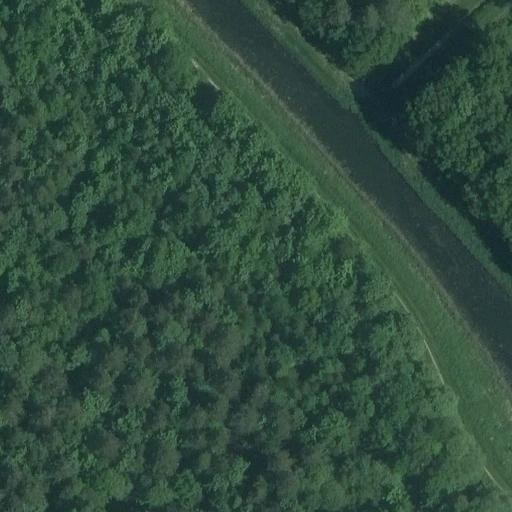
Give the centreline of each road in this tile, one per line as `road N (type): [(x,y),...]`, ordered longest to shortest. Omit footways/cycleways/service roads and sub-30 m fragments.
road 1 (track): [(511,502),(479,464),(436,357),(397,292),(135,0)]
road 2 (track): [(509,0),(379,118)]
road 3 (track): [(355,91),(460,0)]
